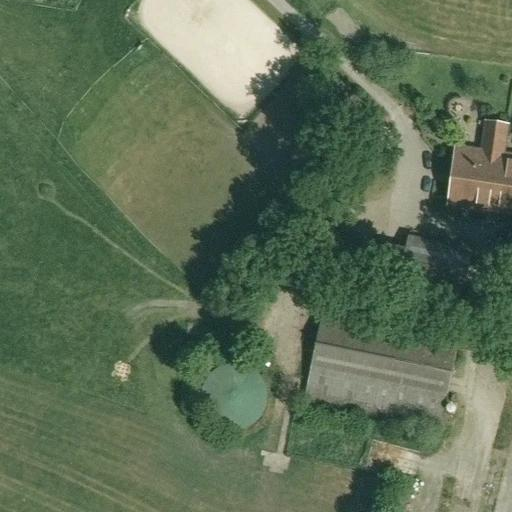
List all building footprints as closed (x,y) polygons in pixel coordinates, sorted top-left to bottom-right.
[(387,121),(353,96),(330,126),(361,150),(356,157),(372,170),(388,148),(374,138),(387,121)] [(503,157),(507,126),(486,123),(482,153),(457,149),(448,206),(493,213),(494,206),(493,206),(496,182),(500,182),(503,157)] [(493,213),(511,216),(511,157),(503,157),(500,182),(496,182),(493,206),(494,206),(493,213)] [(406,250),(398,293),(460,305),(471,252),(408,239),(406,250)] [(317,352),(310,395),(448,416),(454,373),(317,352)] [(264,409),(266,401),(266,394),(265,387),(261,380),(259,376),(256,373),(250,369),(246,367),(238,365),(230,365),(223,367),(216,370),(212,373),(207,379),(205,382),(203,386),(201,393),(201,400),(203,408),(205,412),(209,418),(215,424),(218,426),(225,429),(229,430),(233,430),(241,429),(249,426),(252,424),(258,419),(263,413),(264,409)] [(511,511),(511,475),(510,476),(500,511),(511,511)]
